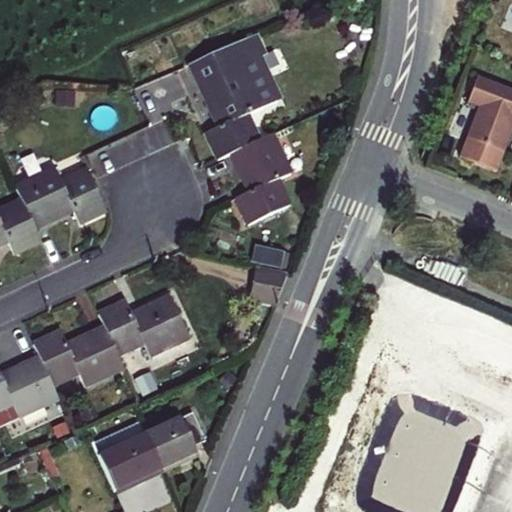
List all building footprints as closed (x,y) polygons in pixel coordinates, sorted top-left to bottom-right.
[(362,0),(343,0),(350,14),(366,7),(362,0)] [(511,5),(509,5),(502,28),(511,31),(511,5)] [(258,36),(188,66),(218,128),(205,134),(212,148),(218,161),(231,155),(259,141),(247,115),(281,99),(262,60),(268,57),(258,36)] [(511,91),(477,78),(467,105),(482,110),(469,143),(506,157),(511,142),(511,91)] [(259,141),(231,155),(244,183),(249,193),(236,199),(249,226),(290,206),(278,181),(291,174),(272,135),(259,141)] [(498,179),(506,157),(469,143),(461,164),(480,171),(498,179)] [(22,202),(35,230),(73,213),(76,219),(79,225),(106,213),(87,171),(61,184),(55,170),(15,189),(22,202)] [(0,246),(8,243),(10,249),(13,256),(41,243),(35,230),(22,202),(0,211),(0,246)] [(257,266),(281,270),(285,253),(254,248),(251,265),(257,266)] [(281,270),(257,266),(251,297),(277,303),(290,272),(281,270)] [(126,302),(99,315),(105,328),(118,356),(144,345),(150,357),(189,339),(170,298),(132,316),(129,309),(126,302)] [(39,358),(52,387),(78,375),(84,388),(124,370),(118,356),(105,328),(66,346),(63,339),(60,333),(33,345),(39,358)] [(0,426),(58,400),(52,387),(39,358),(0,376),(0,375),(0,426)] [(158,394),(149,373),(133,380),(143,401),(158,394)] [(193,414),(146,435),(164,475),(181,467),(198,459),(193,448),(205,441),(193,414)] [(93,444),(118,497),(142,485),(164,475),(146,435),(140,423),(93,444)] [(47,449),(40,452),(53,480),(60,477),(47,449)]
